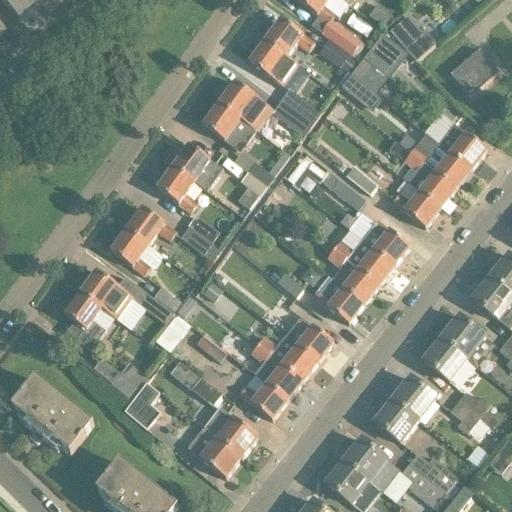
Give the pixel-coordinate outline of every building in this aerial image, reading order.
[(38,2),(35,0),(0,0),(0,2),(19,21),(38,2)] [(334,0),(301,0),(298,5),(320,21),(331,28),(333,26),(337,20),(326,12),(334,0)] [(369,21),(370,22),(385,33),(393,21),(379,10),(378,9),(369,21)] [(333,26),(331,28),(320,21),(313,30),(353,60),(362,48),(333,26)] [(310,56),(317,48),(284,24),(268,46),(289,61),(299,48),(310,56)] [(428,35),(407,53),(418,65),(438,47),(428,35)] [(406,54),(401,50),(386,39),(353,80),(374,97),(375,95),(380,98),(391,83),(387,80),(406,54)] [(341,72),(350,59),(351,58),(329,43),(318,58),(340,74),(340,73),(341,72)] [(251,67),(284,91),(299,70),(289,62),(289,61),(268,46),(251,67)] [(472,100),(500,76),(482,54),(454,79),(472,100)] [(350,59),(341,72),(351,79),(360,67),(350,59)] [(368,105),(374,97),(353,80),(346,89),(368,105)] [(222,109),(255,133),(271,111),(238,87),(222,109)] [(291,96),(283,106),(315,128),(323,117),(297,98),(292,94),(291,96)] [(310,135),(315,128),(283,106),(276,115),(274,118),(306,141),(310,135)] [(247,149),(257,135),(255,133),(222,109),(205,131),(239,155),(245,147),(247,149)] [(451,159),(472,174),(487,154),(467,139),(468,139),(456,130),(442,148),(453,157),(451,159)] [(425,168),(413,159),(397,147),(390,155),(418,176),(425,168)] [(191,150),(175,172),(197,187),(207,174),(218,182),(224,174),(191,150)] [(420,150),(413,159),(425,168),(432,159),(420,150)] [(451,159),(437,178),(457,194),(472,174),(451,159)] [(325,180),(305,165),(289,185),(297,191),(307,177),(320,187),(325,180)] [(257,167),(250,177),(269,191),(276,181),(257,167)] [(379,190),(360,175),(355,171),(348,180),(372,199),(379,190)] [(188,201),(197,187),(175,172),(159,194),(193,218),(199,209),(188,201)] [(248,193),(259,201),(260,202),(261,202),(268,192),(249,177),(248,177),(241,187),(248,193)] [(422,197),(442,213),(457,194),(437,178),(422,197)] [(359,215),(367,205),(340,185),(339,187),(329,179),(322,187),(359,215)] [(394,208),(427,233),(442,213),(422,197),(413,209),(400,199),(394,208)] [(146,213),(130,234),(151,250),(160,238),(171,246),(178,237),(146,213)] [(375,254),(375,255),(396,271),(411,250),(378,225),(363,245),(375,254)] [(191,232),(183,243),(215,266),(223,255),(191,232)] [(151,250),(130,234),(113,256),(146,280),(152,272),(141,264),(151,250)] [(337,254),(348,263),(355,255),(343,246),(337,254)] [(348,263),(337,254),(330,263),(341,272),(348,263)] [(396,271),(375,255),(360,274),(381,290),(396,271)] [(511,261),(510,260),(492,283),(511,298),(511,261)] [(360,274),(346,293),(366,309),(381,290),(360,274)] [(279,287),(284,281),(277,276),(276,275),(271,281),(272,282),(279,287)] [(133,300),(99,276),(84,298),(106,314),(106,315),(116,323),(133,300)] [(284,281),(279,287),(298,302),(305,293),(287,278),(284,281)] [(346,293),(333,283),(318,304),(351,329),(366,309),(346,293)] [(511,298),(492,283),(475,304),(511,334),(511,333),(511,298)] [(204,298),(215,307),(224,296),(213,287),(204,298)] [(163,291),(156,302),(175,315),(183,305),(163,291)] [(175,315),(156,302),(147,296),(140,305),(165,323),(163,327),(166,329),(175,315)] [(84,298),(68,320),(78,327),(70,339),(95,356),(110,336),(97,327),(106,315),(106,314),(84,298)] [(177,322),(158,347),(172,358),(191,333),(177,322)] [(288,342),(320,367),(336,347),(303,322),(288,342)] [(497,350),(488,343),(461,322),(443,344),(470,366),(479,372),(497,350)] [(205,341),(199,350),(221,367),(228,359),(205,341)] [(267,342),(260,351),(305,386),(320,367),(288,342),(287,341),(279,351),(267,342)] [(470,366),(443,344),(426,366),(453,387),(470,366)] [(511,364),(511,365),(508,370),(511,373),(511,349),(508,347),(501,356),(511,364)] [(269,388),(289,405),(305,386),(260,351),(253,359),(265,368),(257,379),(269,388)] [(170,387),(180,375),(168,366),(159,379),(170,387)] [(122,379),(114,389),(134,405),(142,395),(122,379)] [(215,411),(224,399),(203,383),(194,395),(215,411)] [(422,427),(440,405),(412,383),(395,405),(422,427)] [(73,460),(96,430),(38,384),(14,414),(39,433),(36,437),(45,444),(48,440),(73,460)] [(148,388),(142,395),(134,405),(125,417),(148,435),(161,418),(151,410),(161,398),(148,388)] [(289,405),(269,388),(259,400),(249,392),(242,400),(274,424),(289,405)] [(460,407),(481,424),(487,417),(493,409),(483,401),(480,406),(468,397),(460,407)] [(377,427),(404,449),(422,427),(395,405),(377,427)] [(481,424),(460,407),(452,417),(463,426),(459,431),(469,439),(481,425),(481,424)] [(228,430),(218,443),(244,463),(260,442),(222,412),(216,420),(228,430)] [(498,426),(487,417),(481,424),(481,425),(487,430),(490,433),(492,434),(498,426)] [(189,453),(227,483),(244,463),(218,443),(205,432),(189,453)] [(346,467),(381,495),(385,498),(402,475),(390,466),(391,466),(363,444),(346,467)] [(498,461),(510,471),(511,468),(511,449),(509,447),(498,461)] [(411,468),(448,497),(455,489),(461,482),(434,462),(430,467),(419,458),(411,468)] [(178,511),(122,467),(99,496),(119,511),(178,511)] [(367,511),(381,495),(346,467),(328,489),(356,510),(355,510),(357,511),(367,511)] [(410,492),(435,511),(449,511),(456,504),(448,497),(411,468),(403,478),(414,487),(410,492)] [(455,489),(448,497),(456,504),(463,495),(455,489)]
